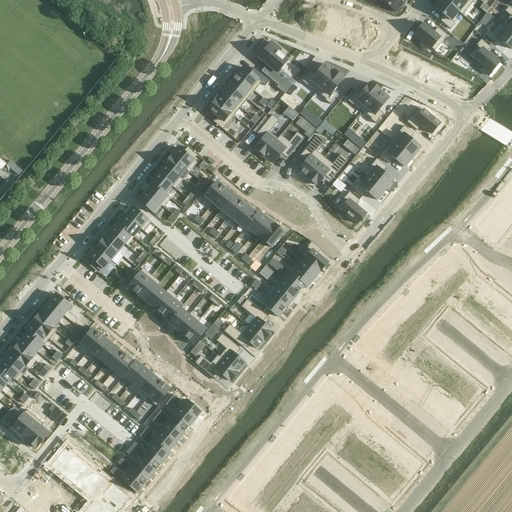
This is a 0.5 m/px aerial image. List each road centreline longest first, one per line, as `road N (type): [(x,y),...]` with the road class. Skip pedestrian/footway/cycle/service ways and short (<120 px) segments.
road 1 (unclassified): [(0,251),(147,75),(167,40),(167,13)]
road 2 (residential): [(179,117),(352,254)]
road 3 (residential): [(226,407),(58,266)]
road 4 (residential): [(352,254),(226,407)]
road 5 (residential): [(209,508),(332,360)]
road 6 (residential): [(179,117),(58,266)]
road 7 (residential): [(471,114),(352,254)]
road 8 (residential): [(332,360),(456,232)]
road 9 (residential): [(332,360),(450,455)]
road 10 (residential): [(226,407),(142,511)]
road 11 (residential): [(259,21),(179,117)]
